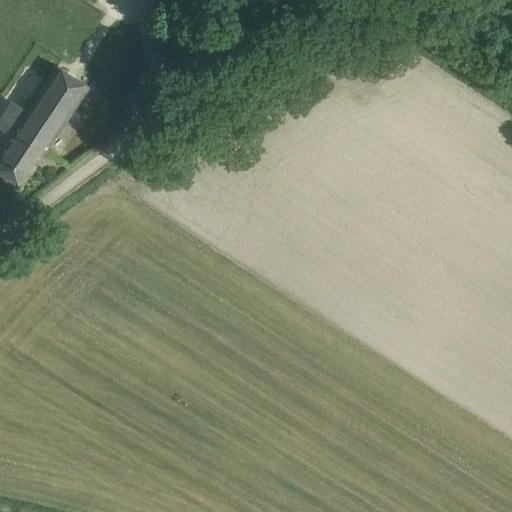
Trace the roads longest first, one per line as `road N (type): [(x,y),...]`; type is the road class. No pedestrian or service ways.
road 1 (unclassified): [(229,74),(43,198),(0,237)]
road 2 (track): [(372,0),(229,74)]
